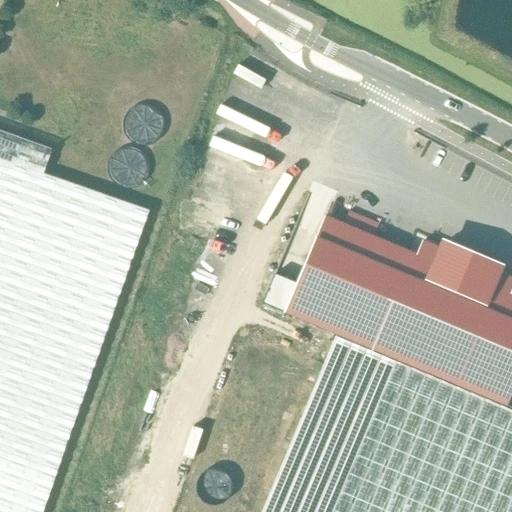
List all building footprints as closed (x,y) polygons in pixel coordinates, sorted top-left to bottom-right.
[(261,67),(241,112),(292,135),(312,90),(261,67)] [(162,128),(162,127),(160,119),(156,114),(151,110),(144,108),(140,108),(136,109),(130,112),(127,115),(125,119),(123,126),(123,130),(124,134),(127,140),(132,144),(140,147),(144,147),(148,146),(154,143),(157,140),(160,135),(162,128)] [(0,511),(43,511),(150,210),(44,173),(52,149),(0,130),(0,511)] [(145,169),(143,161),(139,155),(134,151),(127,149),(123,149),(119,150),(113,153),(110,156),(108,160),(106,167),(106,171),(107,175),(110,181),(115,186),(123,188),(127,188),(131,187),(138,184),(140,181),(143,177),(145,169)] [(336,335),(511,409),(511,298),(506,296),(507,292),(511,281),(511,274),(501,270),(503,264),(441,238),(438,244),(425,238),(418,254),(416,258),(324,219),(296,286),(274,277),(262,304),(336,335)] [(511,511),(511,409),(336,335),(263,509),(261,511),(511,511)]
